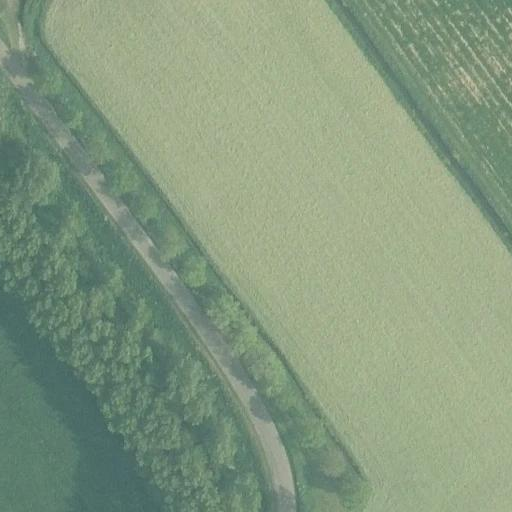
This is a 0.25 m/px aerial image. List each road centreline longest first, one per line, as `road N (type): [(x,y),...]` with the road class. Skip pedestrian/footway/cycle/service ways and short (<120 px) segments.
road 1 (unclassified): [(281,511),(252,406),(221,355),(0,52)]
road 2 (track): [(338,511),(346,502),(280,409),(221,355)]
